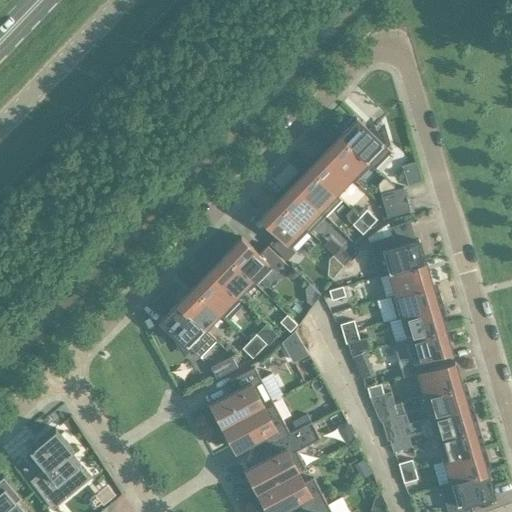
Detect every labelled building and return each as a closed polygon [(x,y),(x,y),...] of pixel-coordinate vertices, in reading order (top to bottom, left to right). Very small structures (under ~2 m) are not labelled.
[(341,134),(376,168),(392,151),(386,145),(388,143),(383,126),(375,135),(357,117),(341,134)] [(376,168),(341,134),(333,142),(330,139),(322,148),(356,181),(371,165),(375,169),(376,168)] [(317,159),(309,167),(336,193),(351,178),(355,182),(356,181),(322,148),(314,157),(317,159)] [(336,193),(309,167),(301,175),(299,172),(290,181),(320,210),(336,193)] [(320,210),(290,181),(282,189),(285,192),(277,200),(308,230),(309,229),(305,226),(320,210)] [(384,205),(407,198),(404,186),(381,193),(384,205)] [(407,198),(384,205),(388,216),(411,210),(407,198)] [(308,230),(277,200),(261,217),(279,234),(270,243),(287,259),(296,250),(292,247),(308,230)] [(360,216),(370,226),(377,219),(367,209),(360,216)] [(370,226),(360,216),(353,224),(363,234),(370,226)] [(379,275),(426,262),(420,239),(396,246),(392,234),(369,241),(379,275)] [(225,253),(257,283),(273,267),(277,270),(285,262),(268,245),(260,254),(242,236),(225,253)] [(334,254),(344,264),(351,257),(341,247),(334,254)] [(215,258),(207,267),(241,300),(241,299),(237,295),(252,280),(256,284),(257,283),(225,253),(218,261),(215,258)] [(426,262),(379,275),(379,276),(390,273),(396,293),(390,295),(391,296),(433,283),(426,262)] [(241,300),(207,267),(199,275),(201,278),(194,286),(225,316),(241,300)] [(433,283),(391,296),(397,318),(442,304),(439,293),(436,294),(433,283)] [(225,316),(194,286),(178,302),(209,333),(210,332),(206,328),(220,313),(224,317),(225,316)] [(332,299),(346,295),(343,286),(329,290),(332,299)] [(161,319),(179,337),(177,339),(184,353),(190,347),(200,356),(216,340),(209,333),(178,302),(161,319)] [(446,316),(442,304),(397,318),(403,317),(409,338),(445,327),(442,317),(446,316)] [(288,314),(281,321),(291,331),(298,324),(288,314)] [(344,333),(357,329),(354,320),(341,323),(344,333)] [(419,372),(431,368),(428,357),(452,350),(445,327),(409,338),(394,343),(404,376),(419,372)] [(357,329),(344,333),(346,343),(360,339),(357,329)] [(257,333),(250,340),(260,350),(267,343),(257,333)] [(260,350),(250,340),(243,348),(253,358),(260,350)] [(238,366),(232,355),(211,366),(217,377),(238,366)] [(455,361),(431,368),(419,372),(425,394),(462,384),(455,361)] [(224,426),(273,400),(255,367),(231,380),(237,390),(212,404),(212,405),(214,404),(225,425),(223,425),(224,426)] [(368,387),(370,397),(384,393),(381,383),(368,387)] [(465,394),(462,384),(425,394),(432,416),(472,405),(469,393),(465,394)] [(290,432),(273,400),(224,426),(225,426),(236,446),(235,447),(235,448),(260,435),(266,445),(290,432)] [(475,416),(472,405),(432,416),(438,438),(475,427),(472,417),(475,416)] [(385,430),(399,426),(396,416),(382,420),(385,430)] [(290,432),(266,445),(272,456),(247,469),(247,470),(249,470),(259,490),(258,491),(259,491),(306,466),(297,450),(321,438),(312,421),(290,432)] [(402,436),(399,426),(385,430),(388,439),(402,436)] [(478,438),(475,427),(438,438),(445,460),(485,448),(481,437),(478,438)] [(74,449),(56,428),(44,437),(45,438),(41,441),(32,449),(32,448),(30,449),(47,470),(44,472),(42,470),(30,480),(53,509),(70,495),(63,486),(84,468),(83,467),(82,467),(80,464),(80,463),(70,451),(72,449),(72,450),(74,449)] [(485,448),(445,460),(451,481),(440,484),(441,485),(488,471),(485,461),(488,460),(485,448)] [(402,473),(415,469),(412,459),(399,463),(402,473)] [(306,467),(306,466),(259,491),(259,492),(260,491),(271,511),(270,511),(273,511),(295,500),(301,511),(325,498),(314,477),(305,482),(299,471),(306,467)] [(418,478),(415,469),(402,473),(404,482),(418,478)] [(488,471),(441,485),(448,511),(473,511),(470,501),(494,494),(488,471)] [(4,475),(0,478),(0,511),(27,511),(17,499),(21,496),(4,475)] [(332,511),(325,498),(301,511),(332,511)]
